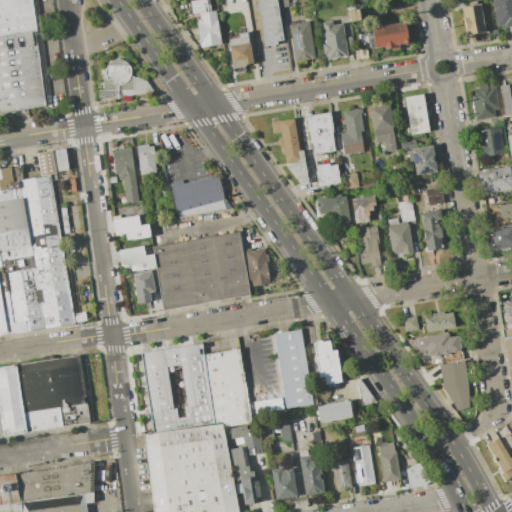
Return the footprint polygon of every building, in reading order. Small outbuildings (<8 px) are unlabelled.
[(0,0),(30,0),(35,30),(0,36),(0,0)] [(190,1),(196,0),(208,0),(210,11),(199,13),(192,14),(190,1)] [(256,1),(259,0),(276,0),(283,39),(277,40),(278,44),(263,46),(256,1)] [(491,0),(511,0),(511,26),(503,28),(503,25),(496,26),(491,0)] [(460,7),(482,3),(487,31),(465,35),(460,7)] [(210,11),(216,10),(220,44),(199,47),(196,23),(200,18),(199,13),(210,11)] [(348,11),(358,10),(359,19),(349,21),(348,11)] [(288,24),(309,21),(314,58),(311,58),(312,63),(306,64),(306,59),(294,61),(288,24)] [(322,22),(332,21),(332,25),(342,23),(344,38),(353,36),(355,48),(346,49),(347,56),(328,59),(327,53),(323,54),(322,44),(325,44),(322,22)] [(371,27),(404,22),(408,48),(383,51),(383,47),(374,48),(371,27)] [(0,36),(35,30),(45,106),(0,113),(0,36)] [(228,46),(229,46),(228,39),(238,37),(238,33),(248,31),(253,62),(246,63),(247,65),(232,68),(228,46)] [(354,49),(366,46),(369,58),(356,60),(354,49)] [(102,77),(106,77),(105,74),(105,68),(106,63),(110,60),(114,58),(121,58),(126,60),(129,63),(130,66),(130,71),(130,75),(143,76),(154,91),(120,97),(120,92),(115,92),(115,94),(113,94),(112,96),(110,97),(107,97),(105,96),(98,96),(99,87),(102,87),(102,77)] [(470,90),(478,88),(477,85),(487,83),(487,87),(495,85),(500,116),(503,115),(504,125),(490,127),(488,118),(475,120),(470,90)] [(511,83),(511,114),(504,115),(500,85),(511,83)] [(403,97),(423,94),(428,131),(409,134),(403,97)] [(369,108),(388,104),(396,150),(385,152),(383,141),(375,143),(373,131),(369,108)] [(342,111),(361,108),(364,129),(360,130),(363,152),(343,155),(340,133),(345,132),(344,125),(341,125),(340,119),(343,119),(342,111)] [(306,115),(330,112),(334,140),(332,140),(334,151),(314,154),(312,143),(310,143),(306,115)] [(270,122),(294,118),(299,151),(304,150),(309,183),(299,184),(285,165),(280,132),(272,134),(270,122)] [(500,126),(505,153),(481,157),(480,149),(475,150),(473,139),(478,138),(477,130),(500,126)] [(136,146),(148,144),(148,146),(153,145),(154,154),(153,155),(156,173),(140,175),(136,146)] [(410,149),(432,145),(436,171),(429,172),(430,176),(424,176),(423,173),(415,175),(412,161),(408,162),(407,151),(410,150),(410,149)] [(117,149),(131,147),(138,201),(126,203),(122,179),(118,180),(118,174),(115,175),(112,153),(117,152),(117,149)] [(52,151),(64,149),(68,169),(55,171),(52,151)] [(37,153),(52,151),(55,171),(55,173),(41,175),(37,153)] [(316,165),(329,164),(329,165),(338,164),(340,183),(329,184),(329,187),(326,188),(326,185),(317,186),(315,172),(316,172),(316,165)] [(0,168),(21,165),(23,179),(48,175),(64,264),(74,321),(43,327),(44,327),(27,330),(27,332),(15,334),(15,332),(0,335),(0,168)] [(511,181),(511,189),(482,193),(479,174),(492,172),(492,169),(510,167),(511,181)] [(341,175),(357,173),(359,187),(343,189),(341,175)] [(170,183),(182,180),(183,183),(218,174),(226,206),(178,217),(170,183)] [(444,203),(428,206),(425,193),(441,190),(444,203)] [(315,198),(345,193),(350,220),(335,222),(334,214),(316,217),(315,211),(317,211),(315,198)] [(386,226),(387,226),(386,220),(396,218),(398,224),(401,223),(397,203),(411,200),(415,223),(408,224),(413,252),(401,254),(401,251),(391,253),(386,226)] [(498,204),(511,202),(511,216),(500,218),(498,204)] [(370,206),(379,205),(381,218),(372,220),(370,206)] [(419,213),(440,209),(441,219),(439,220),(444,248),(426,251),(419,213)] [(114,235),(124,233),(125,240),(149,237),(147,224),(138,225),(137,215),(112,219),(114,235)] [(488,228),(511,224),(511,246),(491,250),(488,228)] [(353,229),(378,225),(381,242),(376,243),(379,265),(370,266),(369,262),(359,264),(353,229)] [(152,246),(237,231),(248,295),(163,310),(152,246)] [(269,283),(252,286),(251,283),(249,283),(244,252),(246,252),(245,249),(251,248),(251,251),(263,249),(264,255),(267,254),(268,261),(265,261),(269,283)] [(133,274),(140,273),(140,272),(151,270),(154,293),(149,294),(150,303),(137,305),(133,274)] [(501,303),(511,301),(511,335),(507,337),(501,303)] [(423,317),(432,316),(431,313),(443,311),(443,313),(453,312),(456,327),(426,332),(423,317)] [(402,319),(415,316),(418,330),(405,332),(402,319)] [(273,334),(299,329),(312,404),(286,409),(273,334)] [(410,340),(415,339),(415,338),(449,332),(449,337),(461,335),(464,352),(461,352),(462,359),(442,363),(440,356),(414,361),(410,340)] [(341,382),(325,384),(324,376),(318,377),(316,362),(313,361),(313,358),(315,355),(313,343),(316,343),(317,341),(319,340),(322,342),(329,341),(330,351),(339,362),(341,382)] [(139,353),(201,343),(203,355),(238,349),(249,418),(224,422),(151,433),(139,353)] [(0,408),(0,367),(79,355),(89,422),(4,435),(0,408)] [(468,408),(464,361),(442,363),(446,410),(468,408)] [(253,402),(280,397),(283,410),(256,415),(253,402)] [(351,417),(318,423),(315,406),(349,401),(351,417)] [(277,420),(287,419),(291,441),(281,442),(277,420)] [(142,434),(153,511),(238,511),(224,422),(151,433),(142,434)] [(246,457),(242,436),(228,439),(226,429),(257,423),(263,453),(246,457)] [(263,426),(270,424),(273,437),(265,438),(263,426)] [(486,444),(498,438),(501,443),(497,446),(496,445),(489,449),(486,444)] [(399,479),(383,482),(378,454),(379,454),(377,447),(386,445),(386,443),(393,442),(399,479)] [(351,447),(368,445),(374,484),(358,486),(351,447)] [(230,449),(243,446),(247,466),(248,466),(249,472),(253,471),(254,476),(257,476),(261,502),(240,506),(230,449)] [(493,456),(505,449),(510,457),(511,456),(511,476),(504,481),(500,474),(502,473),(493,456)] [(323,492),(305,496),(298,457),(299,457),(298,452),(307,450),(308,455),(309,455),(310,461),(317,460),(323,492)] [(329,462),(346,458),(352,488),(337,490),(333,470),(331,471),(329,462)] [(0,511),(0,475),(93,462),(92,501),(84,502),(85,511),(0,511)] [(405,469),(417,464),(429,484),(409,488),(405,469)] [(270,469),(281,467),(282,470),(291,468),(296,497),(289,498),(289,497),(275,499),(270,469)]
